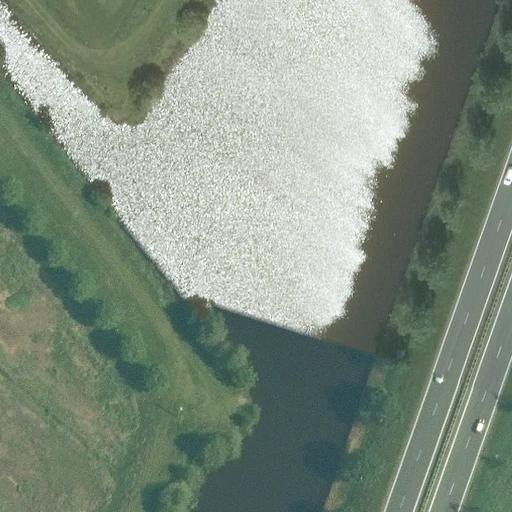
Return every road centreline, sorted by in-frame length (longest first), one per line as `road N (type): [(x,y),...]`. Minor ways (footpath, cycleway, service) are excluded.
road 1 (trunk): [(511,193),(399,511)]
road 2 (trunk): [(444,511),(511,321)]
